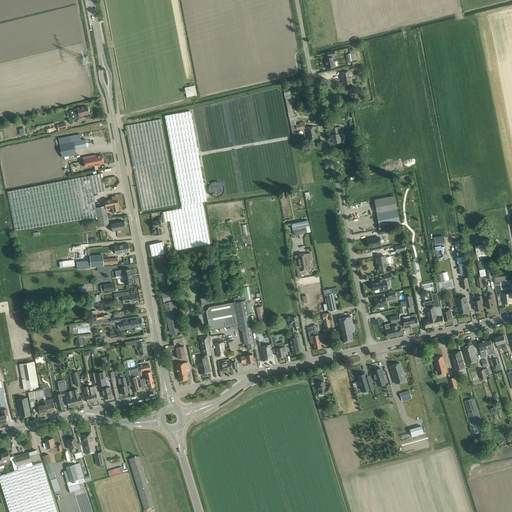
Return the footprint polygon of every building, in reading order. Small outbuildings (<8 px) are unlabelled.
[(333,61),(333,57),(332,57),(332,55),(335,55),(334,51),(327,53),(328,56),(329,58),(325,58),(327,68),(338,66),(337,61),(333,61)] [(341,79),(343,86),(352,84),(349,70),(340,72),(341,76),(342,76),(343,79),(341,79)] [(195,88),(184,90),(186,101),(197,99),(195,88)] [(290,95),(285,96),(289,117),(294,116),(290,95)] [(90,113),(88,106),(84,107),(84,106),(74,109),(76,118),(80,117),(80,116),(90,113)] [(165,115),(173,157),(198,152),(190,111),(165,115)] [(304,122),(296,123),(295,123),(294,120),(295,120),(294,116),(289,117),(292,135),(295,134),(294,130),(305,129),(304,122)] [(169,166),(169,164),(160,119),(126,126),(134,172),(169,166)] [(68,128),(66,123),(57,125),(58,131),(68,128)] [(314,130),(315,130),(314,126),(306,128),(309,141),(317,139),(315,132),(314,132),(314,130)] [(342,141),(341,133),(340,127),(332,128),(333,135),(332,135),(333,143),(340,142),(342,141)] [(60,144),(74,141),(81,140),(80,134),(58,138),(60,144)] [(81,140),(74,141),(75,149),(87,147),(85,139),(81,140)] [(75,149),(74,141),(60,144),(62,157),(76,154),(75,149)] [(182,208),(203,204),(202,202),(207,201),(198,152),(173,157),(182,208)] [(85,167),(95,165),(94,160),(93,155),(83,157),(85,167)] [(96,155),(93,155),(94,160),(95,165),(104,163),(102,155),(97,156),(96,155)] [(68,160),(67,161),(67,163),(69,173),(71,172),(69,162),(80,160),(79,158),(68,160)] [(169,166),(134,172),(142,210),(177,204),(169,166)] [(102,173),(89,176),(93,193),(106,191),(102,173)] [(97,217),(96,208),(93,193),(89,176),(7,192),(15,230),(97,217)] [(374,199),(377,213),(397,209),(394,196),(393,194),(390,195),(390,196),(374,199)] [(106,206),(111,205),(112,206),(118,204),(116,196),(113,197),(113,199),(105,201),(106,206)] [(168,211),(170,221),(175,250),(210,244),(203,204),(182,208),(168,211)] [(108,218),(106,209),(106,206),(96,208),(97,217),(98,220),(108,218)] [(397,209),(377,213),(379,226),(380,226),(385,225),(399,222),(397,209)] [(164,221),(163,217),(159,218),(159,220),(152,222),(153,228),(154,228),(154,230),(153,231),(154,235),(162,233),(160,222),(164,221)] [(308,220),(293,223),(291,224),(293,229),(294,235),(296,235),(307,232),(310,232),(308,220)] [(113,231),(120,230),(125,229),(124,221),(111,223),(113,231)] [(387,232),(385,225),(380,226),(381,230),(378,230),(379,234),(387,232)] [(368,247),(381,245),(379,237),(367,239),(368,247)] [(152,256),(165,253),(162,242),(149,244),(152,256)] [(123,244),(121,245),(114,246),(116,254),(122,253),(125,252),(130,252),(128,243),(123,244)] [(482,258),(489,256),(488,255),(486,244),(475,246),(478,261),(482,260),(482,258)] [(311,253),(297,255),(294,255),(297,271),(300,271),(310,269),(309,260),(312,259),(311,253)] [(164,254),(154,256),(160,286),(170,284),(164,254)] [(103,255),(90,256),(91,267),(106,265),(106,264),(117,263),(117,258),(103,260),(103,255)] [(388,271),(386,263),(391,262),(390,257),(385,257),(385,255),(376,257),(379,273),(388,271)] [(490,261),(484,263),(487,279),(493,278),(490,261)] [(465,262),(460,263),(462,275),(468,274),(465,262)] [(129,284),(132,284),(132,283),(133,282),(134,281),(133,278),(132,278),(130,269),(122,270),(122,271),(121,271),(121,270),(115,271),(116,276),(122,275),(122,278),(124,277),(125,284),(129,283),(129,284)] [(439,282),(444,281),(443,272),(435,274),(438,292),(440,291),(439,282)] [(500,282),(502,281),(506,280),(505,276),(494,278),(497,294),(501,293),(500,285),(500,282)] [(470,287),(469,288),(467,278),(461,279),(463,289),(468,288),(469,293),(471,292),(470,287)] [(387,281),(383,281),(383,279),(377,280),(377,282),(372,283),(373,290),(380,289),(380,291),(388,289),(387,281)] [(114,290),(114,283),(103,284),(103,285),(104,291),(114,290)] [(336,310),(332,294),(339,293),(337,287),(329,289),(329,291),(330,295),(326,295),(330,311),(336,310)] [(137,293),(130,294),(130,291),(114,294),(114,298),(115,298),(116,302),(119,302),(119,298),(123,297),(123,304),(130,303),(131,303),(135,303),(135,302),(139,301),(137,293)] [(171,291),(161,293),(164,302),(173,300),(171,291)] [(379,298),(374,299),(376,307),(379,306),(379,307),(384,306),(387,306),(386,301),(392,300),(392,298),(392,297),(396,296),(395,292),(387,293),(388,297),(385,297),(379,298)] [(511,302),(511,293),(511,292),(502,294),(504,304),(511,302)] [(433,301),(423,303),(424,308),(426,307),(428,318),(424,319),(425,323),(426,328),(445,324),(443,319),(441,306),(440,306),(437,293),(431,294),(433,301)] [(220,294),(200,299),(202,305),(221,301),(220,294)] [(411,295),(405,297),(408,307),(413,306),(411,295)] [(494,301),(493,296),(493,295),(489,295),(490,299),(486,300),(487,308),(494,307),(493,301),(494,301)] [(469,312),(468,307),(466,296),(456,298),(459,314),(469,312)] [(483,303),(482,298),(481,297),(478,297),(479,300),(474,301),(476,311),(483,309),(482,303),(483,303)] [(252,329),(250,314),(247,303),(251,302),(250,299),(209,307),(207,311),(210,330),(233,325),(234,326),(236,328),(239,327),(239,328),(242,331),(244,344),(246,344),(247,349),(254,348),(251,329),(252,329)] [(170,335),(175,334),(181,333),(173,301),(163,303),(169,329),(166,329),(167,335),(170,335)] [(263,306),(256,307),(260,326),(266,324),(263,306)] [(452,320),(451,315),(450,309),(446,310),(445,306),(442,307),(445,321),(452,320)] [(328,313),(323,314),(324,319),(326,330),(329,329),(330,333),(332,333),(328,313)] [(380,313),(371,314),(372,323),(381,322),(380,313)] [(410,316),(412,326),(419,325),(416,314),(410,316)] [(401,325),(400,322),(399,315),(390,317),(392,323),(385,324),(388,337),(402,334),(400,326),(401,325)] [(119,316),(114,317),(92,320),(93,325),(117,322),(118,324),(122,324),(122,329),(135,327),(134,319),(133,319),(133,317),(124,318),(124,320),(120,321),(119,316)] [(136,316),(133,317),(133,319),(134,319),(135,327),(142,326),(141,318),(136,319),(136,316)] [(299,326),(297,316),(288,318),(289,325),(292,324),(292,327),(299,326)] [(338,319),(342,337),(343,342),(353,340),(351,332),(354,331),(351,316),(338,319)] [(406,317),(403,317),(404,323),(405,328),(412,326),(410,319),(406,319),(406,317)] [(318,335),(317,335),(316,329),(308,330),(311,343),(313,342),(314,349),(321,347),(318,335)] [(210,372),(207,355),(211,355),(208,335),(200,337),(203,353),(204,353),(205,356),(197,358),(201,374),(210,372)] [(506,342),(505,340),(504,335),(495,338),(497,345),(498,349),(504,348),(505,351),(508,350),(506,342)] [(86,339),(83,339),(83,336),(75,337),(75,346),(87,345),(86,339)] [(275,336),(271,336),(273,346),(276,346),(277,351),(276,351),(277,352),(278,356),(281,356),(281,357),(282,357),(284,357),(285,356),(284,355),(285,355),(284,352),(284,351),(289,350),(287,344),(284,345),(284,344),(279,345),(279,343),(276,343),(275,336)] [(301,348),(299,337),(290,338),(292,348),(292,349),(293,353),(296,352),(296,353),(297,354),(299,353),(299,352),(300,352),(299,348),(301,348)] [(491,339),(485,341),(487,349),(489,355),(492,354),(497,371),(502,370),(498,358),(496,353),(493,343),(492,344),(491,339)] [(145,341),(138,342),(137,340),(128,342),(129,346),(135,344),(136,349),(137,349),(138,356),(139,356),(139,357),(140,357),(141,357),(142,356),(142,355),(143,354),(147,353),(146,349),(145,348),(146,348),(145,341)] [(489,355),(487,349),(485,341),(479,343),(480,347),(479,347),(482,357),(486,356),(489,355)] [(226,355),(225,350),(224,342),(215,344),(217,356),(226,355)] [(273,359),(272,354),(270,344),(260,346),(263,361),(273,359)] [(477,361),(474,349),(473,344),(463,347),(468,364),(477,361)] [(183,346),(178,347),(176,347),(176,350),(178,358),(186,357),(184,346),(183,346)] [(456,371),(465,368),(460,351),(451,354),(456,371)] [(246,356),(240,357),(242,363),(247,362),(247,363),(254,362),(252,354),(246,355),(246,356)] [(447,372),(444,361),(443,356),(434,358),(437,370),(435,371),(437,375),(447,372)] [(38,387),(39,387),(34,361),(19,364),(24,389),(38,387)] [(221,364),(218,364),(220,371),(222,371),(232,369),(231,362),(227,363),(226,361),(220,363),(221,364)] [(187,362),(176,364),(179,381),(188,379),(186,370),(189,370),(187,362)] [(395,384),(405,381),(400,363),(390,366),(395,384)] [(139,372),(138,368),(129,370),(132,381),(128,382),(129,386),(133,385),(134,391),(139,390),(137,378),(140,377),(139,372)] [(385,380),(381,369),(379,369),(375,370),(373,371),(376,382),(385,380)] [(487,378),(487,376),(484,369),(479,371),(482,380),(487,378)] [(96,373),(97,382),(98,386),(101,385),(102,389),(103,393),(104,398),(112,396),(111,392),(110,387),(106,388),(105,385),(106,385),(103,371),(96,373)] [(146,378),(140,379),(140,382),(141,387),(145,386),(145,388),(148,387),(149,388),(154,386),(151,371),(145,373),(146,378)] [(118,380),(119,382),(120,387),(122,394),(129,392),(124,374),(120,375),(121,378),(120,379),(118,380)] [(373,388),(370,380),(368,381),(367,379),(366,380),(364,374),(357,376),(359,386),(361,385),(363,391),(373,388)] [(456,377),(454,378),(449,379),(454,396),(459,394),(457,385),(458,385),(456,377)] [(332,392),(331,391),(330,386),(325,387),(323,381),(316,383),(319,393),(323,392),(324,395),(332,392)] [(90,394),(91,394),(89,386),(84,387),(88,402),(93,401),(92,397),(91,397),(90,394)] [(91,394),(90,394),(91,397),(92,397),(93,401),(98,400),(94,386),(89,387),(91,394)] [(45,397),(43,389),(28,392),(30,402),(34,401),(34,399),(43,398),(44,400),(46,400),(46,398),(45,397)] [(78,389),(73,390),(74,396),(76,405),(83,404),(80,394),(79,394),(78,389)] [(69,407),(76,405),(74,396),(73,396),(72,390),(66,392),(68,397),(67,397),(69,407)] [(64,408),(63,403),(61,394),(55,395),(57,402),(55,402),(56,406),(58,406),(58,410),(64,408)] [(27,397),(17,399),(20,412),(21,417),(30,415),(27,399),(27,397)] [(52,398),(45,400),(47,408),(46,408),(48,412),(55,410),(52,398)] [(479,410),(478,410),(475,399),(472,399),(465,402),(469,413),(468,414),(469,416),(468,416),(470,421),(471,420),(471,422),(481,419),(479,410)] [(40,414),(48,412),(46,408),(47,408),(45,400),(43,400),(44,404),(38,406),(40,414)] [(422,426),(409,429),(412,437),(424,433),(422,426)] [(95,453),(92,439),(91,434),(82,436),(86,455),(95,453)] [(62,451),(61,446),(61,444),(56,445),(55,446),(53,438),(45,440),(48,451),(50,450),(51,452),(52,453),(62,451)] [(82,452),(82,450),(79,443),(76,443),(75,438),(67,440),(70,449),(71,448),(73,455),(82,452)] [(17,466),(26,463),(31,462),(28,452),(14,456),(10,457),(8,451),(1,453),(1,456),(0,456),(0,466),(5,465),(4,462),(4,460),(7,459),(7,461),(7,462),(15,459),(16,461),(17,466)] [(43,456),(50,479),(56,477),(48,454),(43,456)] [(154,506),(140,461),(139,456),(129,459),(144,509),(154,506)] [(27,467),(18,470),(0,475),(0,480),(9,511),(57,511),(42,462),(27,467)] [(80,463),(74,465),(66,467),(67,470),(64,471),(70,492),(81,489),(80,487),(81,487),(80,484),(79,485),(78,479),(84,477),(80,463)] [(121,468),(108,472),(110,477),(123,473),(121,468)] [(56,477),(50,479),(54,492),(60,490),(56,477)]
